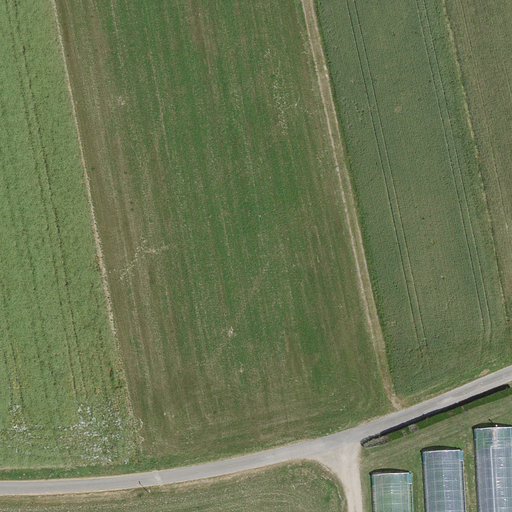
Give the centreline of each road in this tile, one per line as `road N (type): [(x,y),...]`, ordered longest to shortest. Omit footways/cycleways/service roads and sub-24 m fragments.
road 1 (unclassified): [(0,488),(62,489),(288,456),(511,375)]
road 2 (track): [(308,0),(395,418)]
